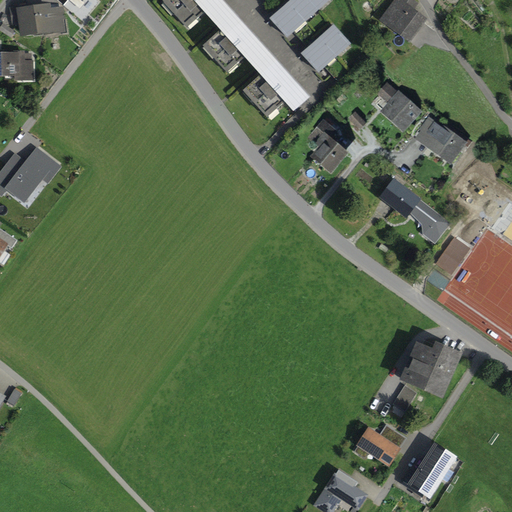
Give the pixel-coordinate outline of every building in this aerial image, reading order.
[(69,0),(79,8),(85,2),(82,0),(69,0)] [(204,13),(212,22),(230,6),(223,0),(163,0),(161,2),(186,29),(204,13)] [(330,0),(291,0),(269,19),(287,39),(330,0)] [(419,4),(413,0),(394,0),(380,20),(410,43),(428,19),(415,10),(419,4)] [(22,5),(9,7),(12,26),(18,26),(20,39),(67,32),(63,7),(51,9),(50,4),(22,8),(22,5)] [(246,60),(253,68),(271,52),(230,6),(212,22),(220,31),(202,47),(228,75),(246,60)] [(352,45),(334,25),(301,55),(319,75),(352,45)] [(34,52),(0,52),(0,78),(15,78),(15,81),(34,81),(34,52)] [(311,97),(271,52),(253,68),(261,76),(242,92),(268,120),(286,104),(294,113),(311,97)] [(398,92),(387,82),(377,94),(387,104),(379,112),(403,133),(422,112),(399,91),(398,92)] [(367,124),(356,112),(348,119),(359,131),(367,124)] [(421,132),(415,140),(451,166),(468,143),(443,126),(442,127),(429,117),(419,130),(421,132)] [(318,147),(310,157),(331,175),(349,154),(332,139),(338,132),(323,120),(308,138),(318,147)] [(63,167),(37,147),(26,161),(15,153),(0,173),(0,195),(2,197),(7,190),(25,203),(42,181),(48,185),(63,167)] [(394,179),(379,198),(407,219),(409,217),(428,232),(441,215),(394,179)] [(0,257),(7,246),(12,250),(18,240),(0,228),(0,257)] [(432,350),(416,343),(399,381),(443,401),(463,355),(435,343),(432,350)] [(417,394),(405,386),(393,405),(396,407),(393,412),(402,417),(417,394)] [(22,394),(15,389),(7,402),(15,406),(22,394)] [(380,435),(368,427),(356,446),(358,447),(355,452),(365,459),(368,454),(389,468),(401,449),(400,448),(407,438),(386,425),(380,435)] [(430,499),(457,457),(434,442),(407,484),(430,499)] [(369,495),(335,473),(314,506),(323,511),(334,511),(342,501),(358,511),(369,495)]
